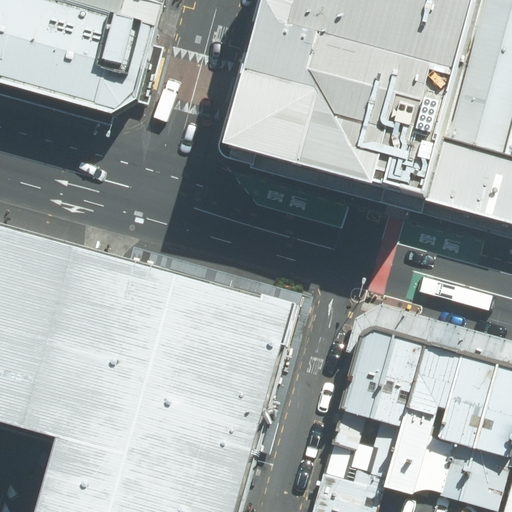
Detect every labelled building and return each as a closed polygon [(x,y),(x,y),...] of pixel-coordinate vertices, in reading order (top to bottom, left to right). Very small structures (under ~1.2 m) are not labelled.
[(140,104),(161,26),(63,0),(0,0),(0,86),(116,118),(140,104)] [(63,0),(161,26),(168,0),(63,0)] [(472,0),(273,0),(232,151),(418,200),(472,0)] [(511,0),(482,0),(428,200),(511,222),(511,0)] [(229,511),(288,306),(0,224),(0,429),(51,444),(31,511),(229,511)] [(424,345),(362,328),(310,511),(377,511),(384,487),(424,345)] [(459,354),(424,345),(384,487),(419,497),(420,492),(459,354)] [(493,511),(511,446),(511,369),(459,354),(420,492),(492,511),(493,511)] [(511,511),(511,446),(493,511),(511,511)]
